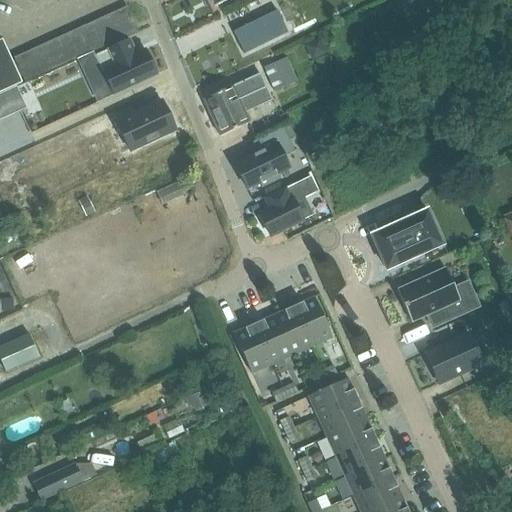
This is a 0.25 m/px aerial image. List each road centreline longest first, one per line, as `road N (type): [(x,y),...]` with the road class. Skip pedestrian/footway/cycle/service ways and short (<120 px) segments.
road 1 (residential): [(333,232),(459,511)]
road 2 (residential): [(250,272),(145,0)]
road 3 (residential): [(48,368),(250,272)]
road 4 (residential): [(333,232),(511,145)]
